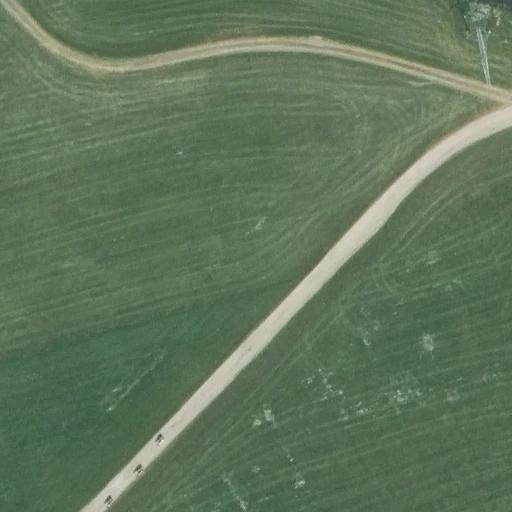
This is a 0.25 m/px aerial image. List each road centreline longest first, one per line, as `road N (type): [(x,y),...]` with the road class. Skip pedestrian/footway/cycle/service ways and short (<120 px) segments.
road 1 (track): [(511,114),(454,143),(406,180),(92,511)]
road 2 (track): [(511,101),(379,58),(291,41),(119,71),(73,61),(5,0)]
